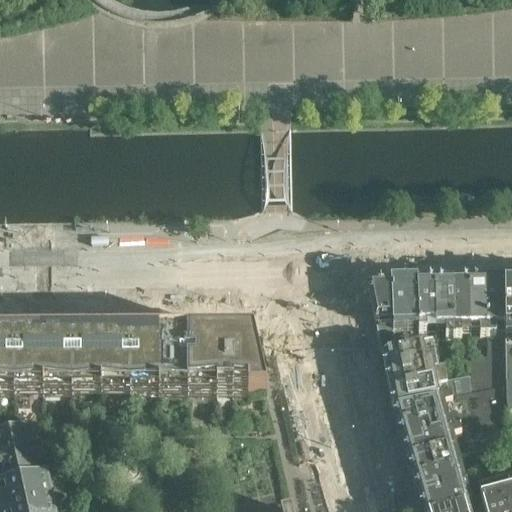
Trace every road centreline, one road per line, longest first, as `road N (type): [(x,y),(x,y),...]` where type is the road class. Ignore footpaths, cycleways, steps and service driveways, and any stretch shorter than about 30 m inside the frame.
road 1 (secondary): [(0,268),(305,258)]
road 2 (tertiary): [(383,511),(328,294),(305,258)]
road 3 (tertiary): [(305,258),(300,306),(360,511)]
road 4 (secondary): [(305,258),(511,241)]
